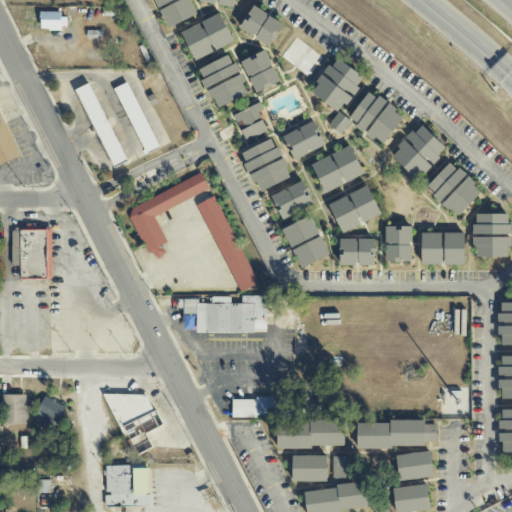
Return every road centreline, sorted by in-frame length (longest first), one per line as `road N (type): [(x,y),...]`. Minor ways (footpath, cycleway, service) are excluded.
road 1 (secondary): [(0,30),(248,511)]
road 2 (residential): [(0,368),(175,368)]
road 3 (motorway): [(413,0),(511,90)]
